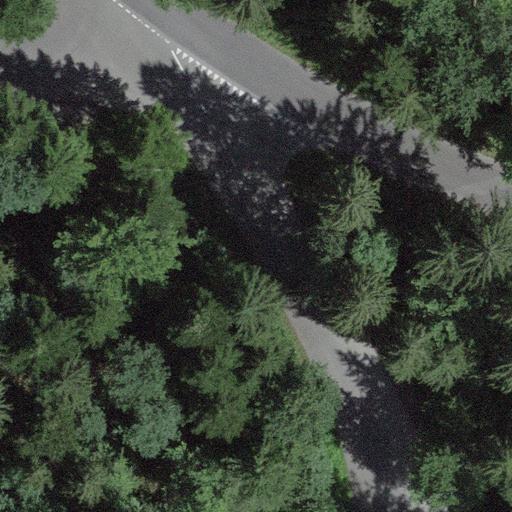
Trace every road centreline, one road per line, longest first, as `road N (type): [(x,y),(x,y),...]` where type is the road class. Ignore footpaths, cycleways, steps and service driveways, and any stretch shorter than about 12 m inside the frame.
road 1 (unclassified): [(223,47),(213,101),(380,419)]
road 2 (unclassified): [(511,191),(388,141),(223,47)]
road 3 (unclassified): [(0,69),(37,66),(101,24),(117,0)]
